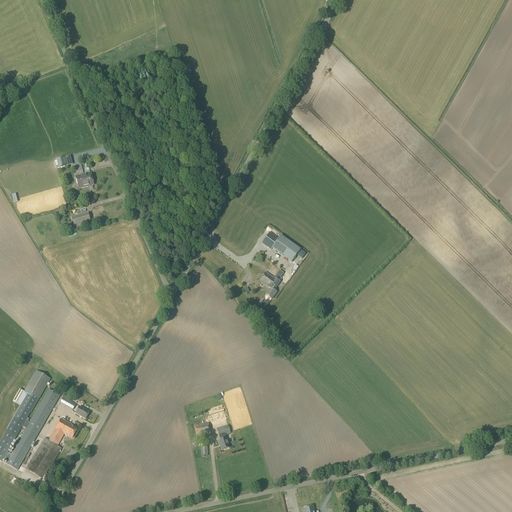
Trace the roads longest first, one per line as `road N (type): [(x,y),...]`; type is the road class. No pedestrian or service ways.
road 1 (unclassified): [(172,511),(511,439)]
road 2 (unclassified): [(171,293),(334,0)]
road 3 (unclassified): [(171,293),(42,0)]
road 4 (unclassified): [(54,511),(171,293)]
